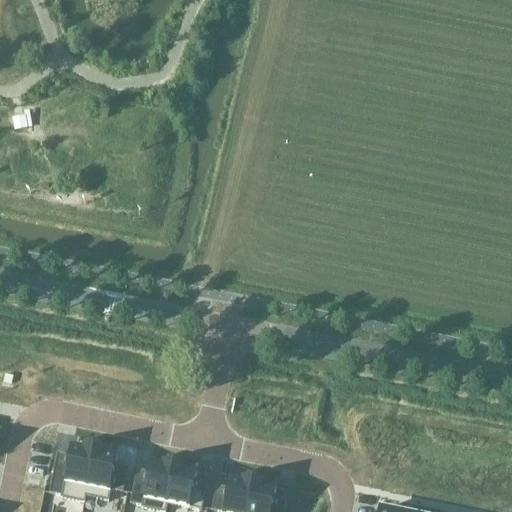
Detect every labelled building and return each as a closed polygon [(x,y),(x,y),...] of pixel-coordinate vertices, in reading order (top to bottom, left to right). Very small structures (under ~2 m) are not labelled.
[(24,120),(12,122),(14,133),(25,131),(24,120)] [(185,425),(186,402),(141,400),(140,423),(185,425)] [(57,455),(49,496),(61,498),(60,500),(84,505),(95,449),(94,450),(83,448),(82,450),(71,448),(69,457),(57,455)] [(95,449),(84,505),(86,499),(108,503),(110,492),(122,494),(127,469),(115,467),(117,457),(106,455),(107,453),(95,450),(95,449)] [(136,471),(129,505),(142,508),(141,510),(151,511),(164,511),(174,465),(174,466),(162,464),(162,466),(150,464),(148,474),(136,471)] [(174,465),(164,511),(165,511),(167,506),(198,511),(201,511),(207,486),(195,483),(197,474),(186,471),(186,469),(175,466),(175,465),(174,465)] [(216,487),(210,511),(247,511),(254,481),(253,481),(253,483),(242,480),(241,483),(230,480),(228,490),(216,487)] [(254,481),(247,511),(284,511),(286,502),(274,499),(276,490),(265,488),(266,485),(254,483),(254,481)]
